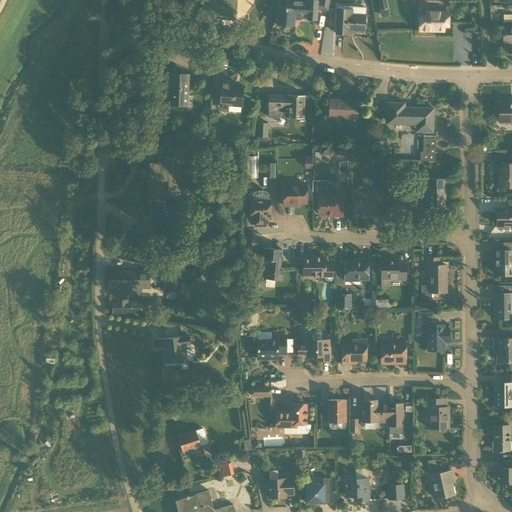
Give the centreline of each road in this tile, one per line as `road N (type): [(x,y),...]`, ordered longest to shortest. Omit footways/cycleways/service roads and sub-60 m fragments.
road 1 (residential): [(136,511),(113,430),(98,322),(105,0)]
road 2 (residential): [(504,511),(480,496),(471,476),(470,75)]
road 3 (residential): [(470,75),(312,61),(155,21),(120,0)]
